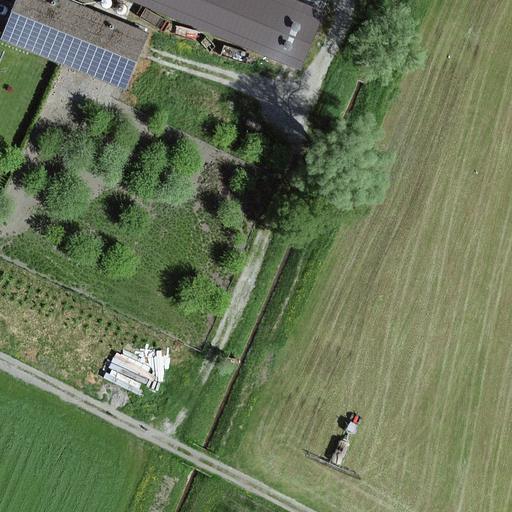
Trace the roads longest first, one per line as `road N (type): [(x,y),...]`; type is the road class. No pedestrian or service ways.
road 1 (track): [(362,0),(177,447)]
road 2 (track): [(303,511),(0,359)]
